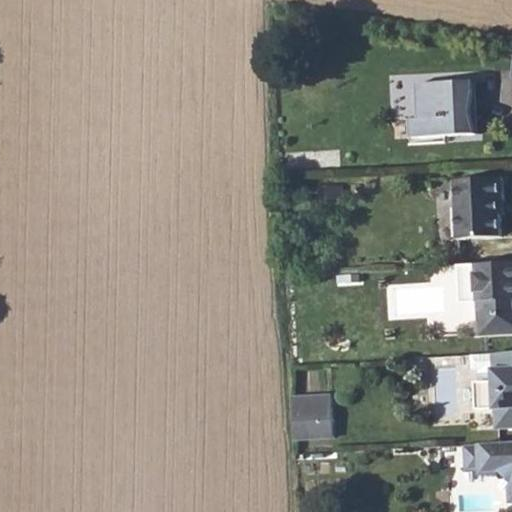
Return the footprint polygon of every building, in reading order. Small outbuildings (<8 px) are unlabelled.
[(414,142),(478,140),(476,87),(418,89),(419,123),(413,123),(414,142)] [(506,241),(505,209),(509,209),(508,185),(455,188),(459,245),(506,241)] [(511,265),(476,267),(478,305),(479,340),(511,338),(511,265)] [(476,267),(461,268),(463,306),(478,305),(476,267)] [(511,355),(493,356),(494,384),(479,384),(474,385),(475,413),(495,411),(496,432),(511,430),(511,355)] [(493,356),(470,357),(471,370),(478,370),(479,384),(494,384),(493,356)] [(331,396),(291,398),(293,440),(333,439),(331,396)] [(511,444),(481,446),(482,470),(500,469),(500,474),(511,484),(511,444)] [(481,446),(466,447),(467,470),(482,470),(481,446)]
